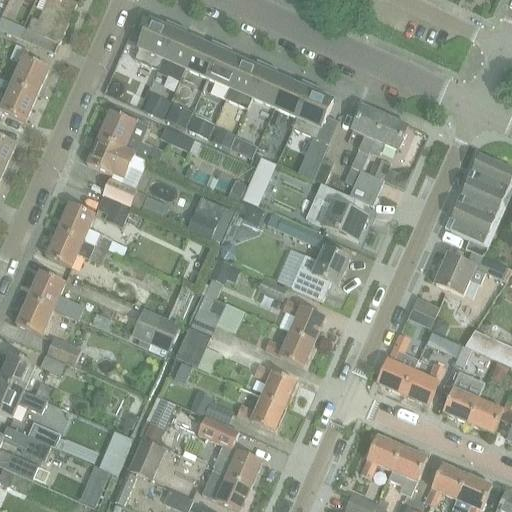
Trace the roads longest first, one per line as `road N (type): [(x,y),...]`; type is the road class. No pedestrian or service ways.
road 1 (residential): [(475,109),(349,400)]
road 2 (residential): [(0,278),(122,0)]
road 3 (residential): [(475,109),(232,0)]
road 4 (residential): [(511,470),(349,400)]
road 5 (residential): [(349,400),(300,511)]
